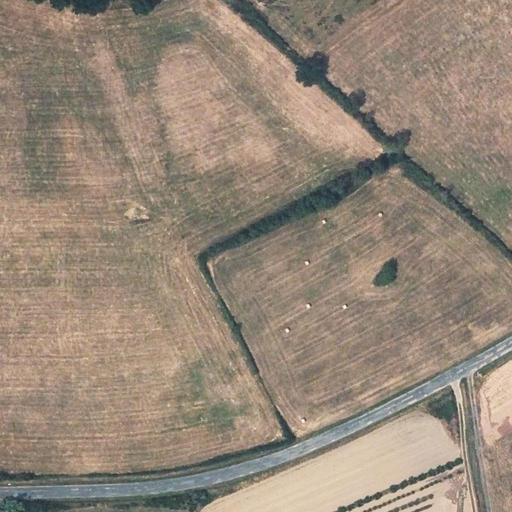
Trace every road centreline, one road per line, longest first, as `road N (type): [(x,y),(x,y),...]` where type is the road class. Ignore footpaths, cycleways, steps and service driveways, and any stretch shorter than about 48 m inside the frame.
road 1 (residential): [(0,497),(125,492),(264,464),(511,343)]
road 2 (track): [(452,377),(475,511)]
